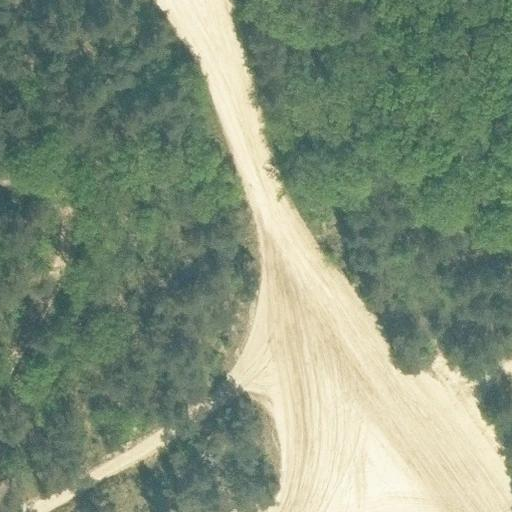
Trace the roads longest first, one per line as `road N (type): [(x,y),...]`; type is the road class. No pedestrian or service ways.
road 1 (track): [(476,511),(279,223),(200,0)]
road 2 (track): [(28,511),(179,426),(338,315)]
road 3 (track): [(0,177),(56,189),(69,230),(60,266),(0,377)]
road 4 (track): [(305,511),(420,431)]
